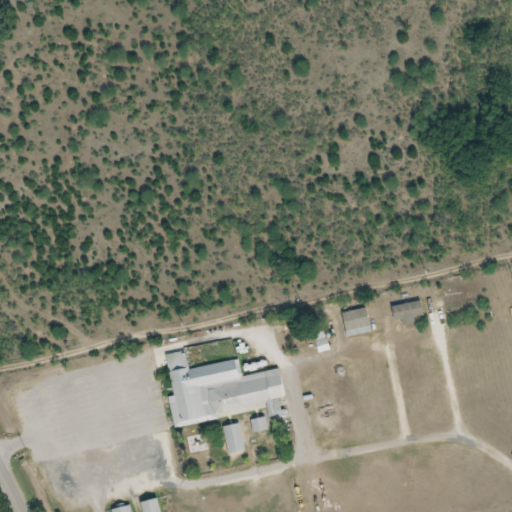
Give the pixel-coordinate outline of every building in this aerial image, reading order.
[(442,290),(442,311),(473,311),(473,290),(442,290)] [(393,306),(396,324),(413,321),(413,318),(423,316),(420,302),(393,306)] [(373,333),(371,309),(345,312),(348,336),(373,333)] [(177,423),(270,410),(271,418),(286,416),(283,397),(288,397),(284,369),(244,375),(242,361),(191,368),(188,352),(168,355),(177,423)] [(256,431),(268,431),(268,429),(264,429),(264,420),(256,421),(256,431)] [(145,511),(162,511),(159,499),(143,503),(145,511)]
